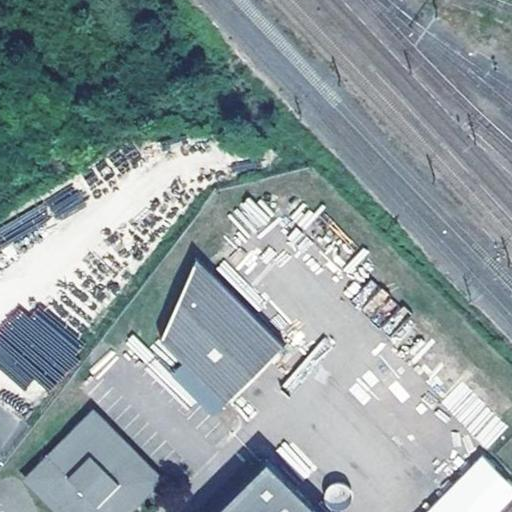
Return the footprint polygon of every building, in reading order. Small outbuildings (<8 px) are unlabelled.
[(222,406),(283,348),(196,260),(156,341),(222,406)] [(0,326),(0,368),(23,391),(35,379),(49,393),(82,358),(24,302),(0,326)] [(125,511),(160,477),(94,411),(26,478),(60,511),(125,511)] [(321,511),(266,456),(246,478),(213,511),(321,511)] [(511,485),(482,456),(425,511),(500,511),(511,500),(511,485)]
